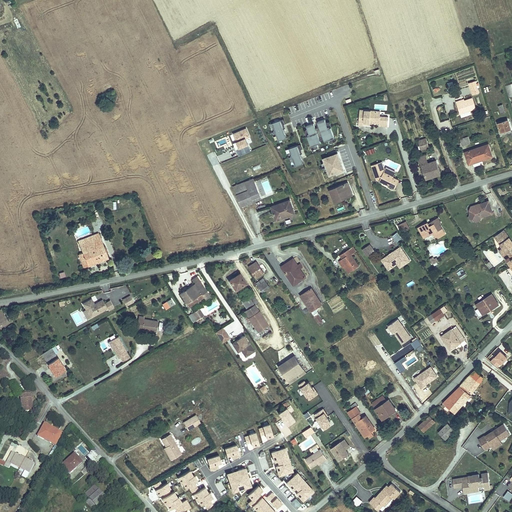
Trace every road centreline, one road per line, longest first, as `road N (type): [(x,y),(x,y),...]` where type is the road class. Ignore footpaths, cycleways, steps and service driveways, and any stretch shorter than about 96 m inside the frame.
road 1 (residential): [(0,302),(232,252),(511,173)]
road 2 (unclassified): [(311,511),(511,322)]
road 3 (unclassified): [(0,344),(154,511)]
